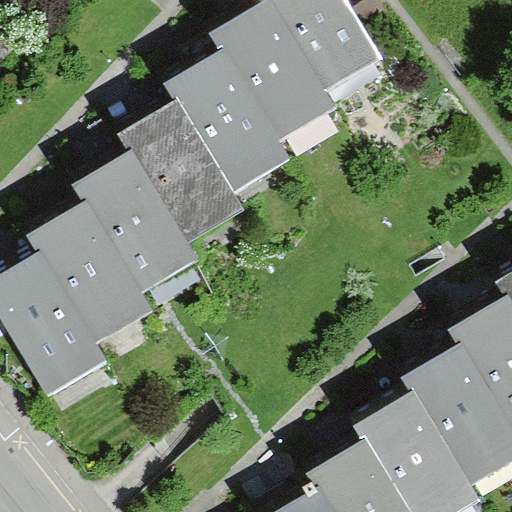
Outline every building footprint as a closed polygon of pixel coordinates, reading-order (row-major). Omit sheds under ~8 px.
[(2,0),(0,0),(0,26),(14,12),(2,0)] [(235,0),(205,18),(214,33),(269,125),(326,91),(316,74),(271,0),(235,0)] [(271,0),(316,74),(372,40),(348,0),(271,0)] [(160,69),(170,86),(224,175),(280,142),(269,125),(214,33),(213,30),(182,49),(183,52),(185,54),(160,69)] [(114,120),(125,137),(177,225),(234,191),(224,175),(170,86),(114,120)] [(69,171),(79,187),(132,275),(187,242),(177,225),(125,137),(69,171)] [(22,220),(33,238),(86,327),(143,293),(132,275),(79,187),(22,220)] [(33,238),(0,257),(0,312),(39,376),(95,342),(86,327),(33,238)] [(511,254),(492,266),(501,282),(511,300),(511,254)] [(446,314),(454,329),(508,420),(511,417),(511,300),(501,282),(446,314)] [(397,362),(406,377),(461,468),(511,438),(511,425),(508,420),(454,329),(397,362)] [(350,410),(358,424),(410,511),(418,511),(469,482),(461,468),(406,377),(350,410)] [(302,457),(311,471),(335,511),(410,511),(358,424),(302,457)] [(255,505),(259,511),(335,511),(311,471),(307,464),(297,470),(301,477),(255,505)]
